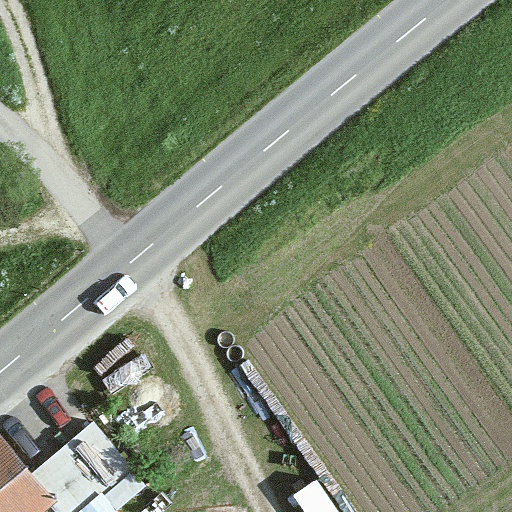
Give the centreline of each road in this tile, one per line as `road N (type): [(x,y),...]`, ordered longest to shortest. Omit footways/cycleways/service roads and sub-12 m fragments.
road 1 (tertiary): [(451,0),(0,374)]
road 2 (track): [(267,511),(193,326),(143,251)]
